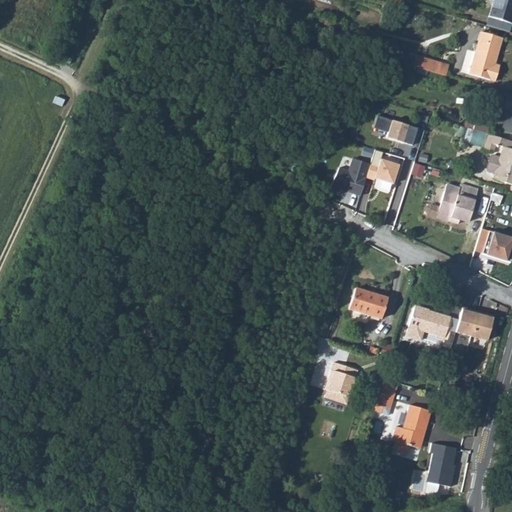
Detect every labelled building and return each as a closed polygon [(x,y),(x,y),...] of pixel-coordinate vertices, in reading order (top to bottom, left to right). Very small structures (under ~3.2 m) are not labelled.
[(511,0),(489,0),(485,16),(508,23),(511,9),(511,0)] [(485,16),(482,25),(505,32),(508,23),(485,16)] [(498,71),(492,70),(494,66),(501,40),(480,33),(468,74),(495,83),(495,82),(498,71)] [(417,56),(414,66),(438,73),(441,63),(417,56)] [(441,63),(438,73),(444,75),(447,65),(444,64),(441,63)] [(64,100),(55,96),(53,103),(62,106),(64,100)] [(401,143),(406,125),(375,115),(372,127),(380,129),(384,134),(383,137),(401,143)] [(473,120),(470,128),(483,132),(486,124),(473,120)] [(480,147),(490,150),(492,143),(500,145),(496,156),(489,153),(487,155),(483,166),(484,169),(491,171),(489,176),(511,183),(511,148),(506,147),(508,140),(484,132),(480,147)] [(345,169),(337,166),(330,185),(359,196),(364,177),(368,164),(349,158),(345,169)] [(369,161),(368,164),(364,177),(391,184),(396,164),(377,158),(375,163),(369,161)] [(472,187),(457,181),(453,191),(439,186),(433,203),(430,212),(444,217),(446,212),(462,217),(472,187)] [(433,203),(425,200),(421,201),(419,206),(422,210),(430,212),(433,203)] [(511,238),(487,230),(481,253),(509,262),(511,249),(511,238)] [(351,292),(344,312),(375,322),(381,302),(351,292)] [(410,307),(403,326),(400,332),(402,336),(415,340),(418,331),(438,338),(445,318),(424,310),(423,312),(410,307)] [(489,318),(458,310),(452,334),(482,342),(489,318)] [(353,372),(329,364),(323,381),(326,382),(320,399),(341,406),(353,372)] [(380,367),(373,364),(365,388),(372,391),(377,376),(380,367)] [(393,406),(397,382),(382,380),(378,403),(393,406)] [(388,422),(384,435),(387,437),(385,446),(399,450),(402,441),(410,443),(416,425),(419,425),(424,408),(403,402),(395,424),(388,422)] [(456,448),(433,444),(426,484),(451,488),(455,466),(453,465),(456,448)]
